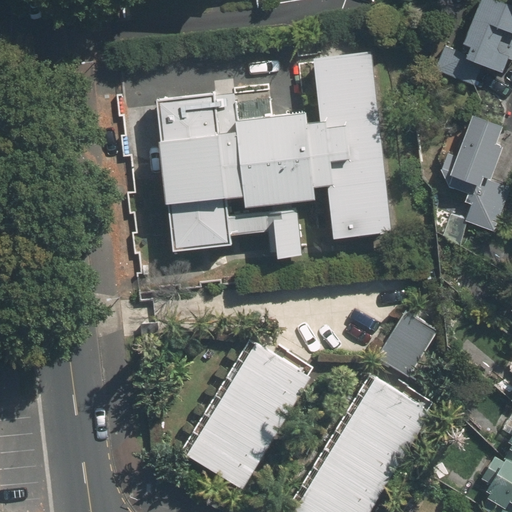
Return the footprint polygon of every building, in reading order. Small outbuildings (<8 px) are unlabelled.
[(503,71),(511,47),(511,0),(481,0),(465,43),(471,45),(470,48),(447,39),(436,69),(474,84),(482,63),(503,71)] [(317,191),(335,189),(340,235),(390,230),(371,50),(320,55),(327,124),(310,125),(308,107),(235,115),(237,135),(224,136),(219,90),(160,97),(165,143),(158,144),(165,210),(171,209),(176,251),(235,245),(231,202),(244,200),(245,212),(272,209),(278,264),(305,261),(300,207),(318,205),(317,191)] [(457,154),(447,151),(441,168),(449,184),(468,190),(465,200),(471,202),(465,220),(495,230),(510,183),(491,176),(502,143),(496,141),(503,124),(473,113),(457,154)] [(378,356),(407,373),(435,327),(406,310),(378,356)] [(184,450),(241,485),(312,373),(255,337),(184,450)] [(286,511),(368,511),(433,405),(373,369),(286,511)] [(511,430),(501,446),(509,451),(505,456),(511,460),(511,419),(507,428),(511,430)] [(488,478),(478,494),(485,498),(482,504),(495,511),(511,511),(511,460),(499,452),(484,476),(488,478)]
